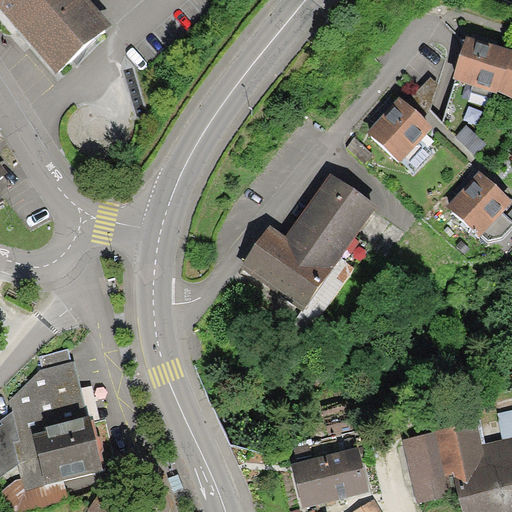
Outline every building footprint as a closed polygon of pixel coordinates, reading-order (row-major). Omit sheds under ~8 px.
[(88,0),(0,0),(0,6),(57,74),(112,28),(88,0)] [(511,52),(468,40),(454,81),(498,95),(499,93),(511,99),(511,52)] [(396,108),(370,135),(399,164),(433,130),(403,101),(396,108)] [(474,179),(446,210),(479,240),(481,237),(506,259),(511,253),(511,201),(479,173),(474,179)] [(302,312),(377,207),(334,176),(288,240),(270,227),(241,269),(302,312)] [(11,402),(13,412),(1,422),(4,426),(0,427),(0,495),(12,511),(33,511),(70,502),(65,483),(106,473),(92,420),(89,421),(76,363),(72,364),(70,351),(40,357),(43,371),(11,402)] [(478,422),(402,442),(420,507),(460,496),(464,511),(511,511),(511,438),(483,445),(478,422)] [(360,449),(292,465),(303,508),(357,495),(370,492),(360,449)] [(104,493),(90,511),(125,511),(124,508),(104,493)] [(383,511),(376,501),(353,511),(383,511)]
